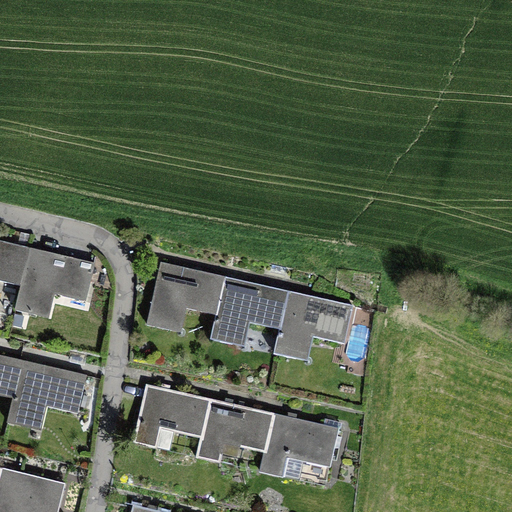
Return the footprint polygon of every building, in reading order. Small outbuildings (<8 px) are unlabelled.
[(0,244),(0,281),(24,288),(33,253),(0,244)] [(24,288),(17,314),(50,322),(56,298),(90,307),(100,271),(33,253),(24,288)] [(163,268),(147,328),(184,338),(190,313),(220,321),(228,283),(163,268)] [(220,321),(215,345),(249,352),(254,327),(281,332),(289,297),(228,283),(220,321)] [(281,332),(275,356),(309,363),(316,336),(351,344),(358,313),(289,297),(281,332)] [(0,364),(0,402),(21,408),(29,372),(0,364)] [(21,408),(16,427),(49,435),(55,411),(85,418),(92,386),(29,372),(21,408)] [(151,395),(135,455),(172,465),(178,440),(207,448),(216,411),(151,395)] [(207,448),(203,467),(229,473),(234,449),(270,457),(277,426),(216,411),(207,448)] [(270,457),(263,484),(298,493),(304,465),(336,472),(344,442),(277,426),(270,457)] [(0,494),(0,511),(67,511),(70,499),(3,483),(0,494)]
